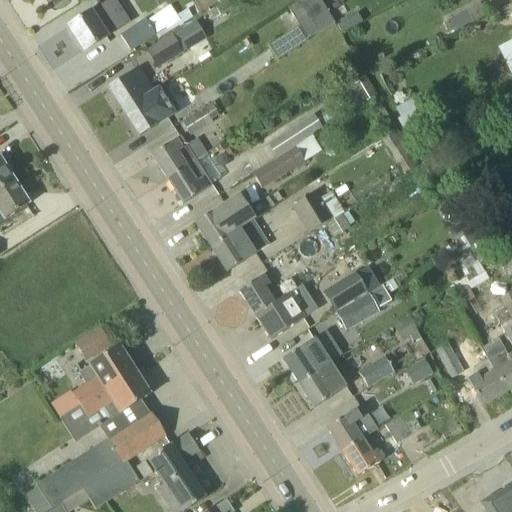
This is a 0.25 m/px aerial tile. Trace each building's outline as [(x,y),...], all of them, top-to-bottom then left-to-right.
[(301,0),(288,8),(306,40),(334,24),(320,0),(301,0)] [(455,32),(485,16),(479,5),(449,21),(455,32)] [(89,13),(84,16),(67,27),(83,52),(100,41),(116,31),(119,36),(129,51),(144,42),(145,45),(192,19),(187,9),(178,14),(174,17),(168,8),(146,21),(145,20),(127,31),(116,12),(108,17),(101,6),(90,13),(89,13)] [(205,39),(196,22),(147,51),(156,67),(205,39)] [(211,58),(199,65),(207,78),(219,71),(211,58)] [(151,93),(142,79),(136,69),(124,77),(107,88),(122,113),(151,93)] [(162,86),(151,93),(122,113),(138,137),(155,126),(178,111),(162,86)] [(452,98),(441,103),(448,118),(459,112),(452,98)] [(217,116),(210,105),(181,123),(190,136),(212,123),(210,121),(217,116)] [(312,137),(316,135),(315,134),(322,130),(320,127),(334,118),(329,109),(315,118),(313,115),(266,145),(275,160),(312,137)] [(417,165),(397,131),(382,140),(402,173),(417,165)] [(166,181),(207,155),(197,138),(185,146),(180,137),(150,156),(166,181)] [(312,137),(275,160),(252,176),(261,190),(303,163),(302,161),(320,150),(312,137)] [(166,181),(182,205),(211,186),(210,185),(222,178),(207,155),(166,181)] [(0,190),(13,182),(0,160),(0,190)] [(0,190),(0,222),(3,221),(11,216),(28,205),(13,182),(0,190)] [(315,192),(290,208),(307,235),(310,234),(324,226),(325,225),(331,221),(332,220),(319,199),(315,192)] [(253,221),(238,196),(194,224),(210,249),(253,221)] [(210,249),(226,273),(242,262),(269,245),(253,221),(210,249)] [(334,313),(348,305),(379,288),(367,266),(323,292),(334,313)] [(254,317),(273,304),(263,289),(273,283),(267,273),(255,281),(238,292),(254,317)] [(348,305),(334,313),(345,332),(379,313),(376,309),(391,301),(382,286),(379,288),(348,305)] [(254,317),(269,341),(304,319),(289,294),(273,304),(254,317)] [(495,317),(511,346),(511,345),(511,323),(505,312),(495,317)] [(75,347),(86,363),(110,347),(100,331),(75,347)] [(297,384),(330,363),(314,339),(281,360),(297,384)] [(447,344),(435,351),(450,379),(463,373),(447,344)] [(102,358),(81,372),(89,384),(73,395),(79,406),(134,371),(119,348),(102,358)] [(503,353),(488,362),(494,372),(506,392),(511,389),(511,353),(506,357),(503,353)] [(392,376),(390,372),(392,371),(383,358),(375,362),(357,373),(369,390),(379,384),(392,376)] [(423,360),(404,372),(412,386),(432,375),(423,360)] [(481,407),(506,392),(494,372),(488,362),(487,360),(472,368),(476,375),(466,381),(481,407)] [(297,384),(313,409),(345,388),(330,363),(297,384)] [(125,462),(147,449),(164,438),(140,401),(149,395),(134,371),(79,406),(59,419),(74,443),(98,428),(106,440),(35,486),(36,488),(23,497),(32,511),(48,511),(82,490),(125,462)] [(343,418),(326,429),(341,453),(361,440),(376,430),(366,414),(360,418),(355,410),(343,418)] [(410,436),(399,419),(385,427),(395,445),(410,436)] [(152,457),(147,460),(164,485),(156,490),(170,511),(184,511),(204,499),(180,463),(197,451),(188,436),(170,448),(169,446),(152,457)] [(341,453),(357,477),(382,461),(376,451),(371,455),(361,440),(341,453)] [(125,462),(82,490),(95,511),(138,483),(125,462)] [(489,497),(479,504),(484,511),(511,511),(511,483),(503,489),(505,492),(491,500),(489,497)]
